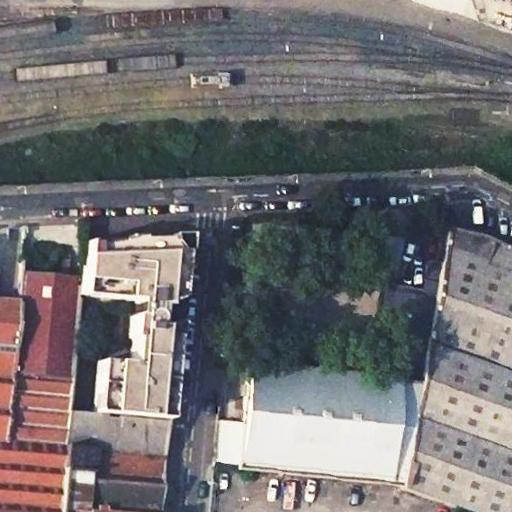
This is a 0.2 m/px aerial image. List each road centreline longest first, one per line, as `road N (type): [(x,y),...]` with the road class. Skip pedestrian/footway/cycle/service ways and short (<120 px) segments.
road 1 (residential): [(187,511),(215,199)]
road 2 (residential): [(511,205),(473,188),(215,199)]
road 3 (residential): [(215,199),(0,209)]
